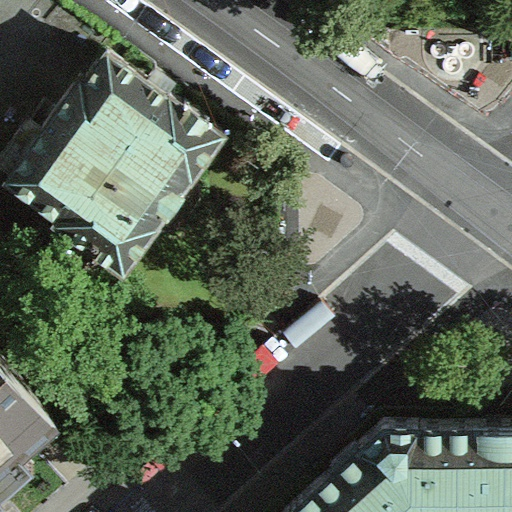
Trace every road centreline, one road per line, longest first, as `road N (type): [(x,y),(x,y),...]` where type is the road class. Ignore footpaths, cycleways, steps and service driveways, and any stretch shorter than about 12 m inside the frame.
road 1 (residential): [(494,209),(149,511)]
road 2 (tertiary): [(202,0),(494,209)]
